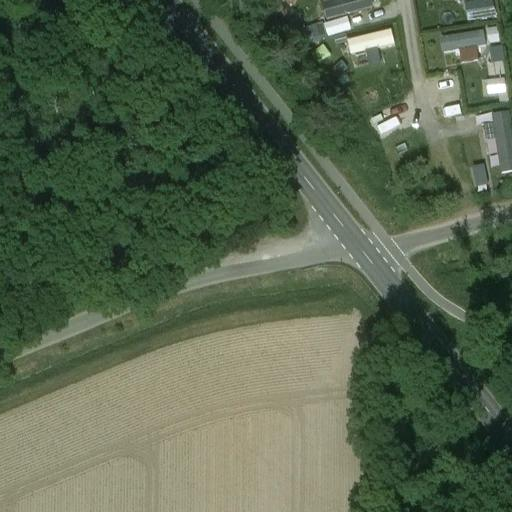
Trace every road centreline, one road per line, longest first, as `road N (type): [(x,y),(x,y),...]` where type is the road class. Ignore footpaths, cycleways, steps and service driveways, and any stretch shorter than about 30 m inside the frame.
road 1 (unclassified): [(361,251),(159,291),(0,360)]
road 2 (secondary): [(361,251),(162,0)]
road 3 (secondary): [(511,443),(361,251)]
road 4 (unclassified): [(511,218),(361,251)]
